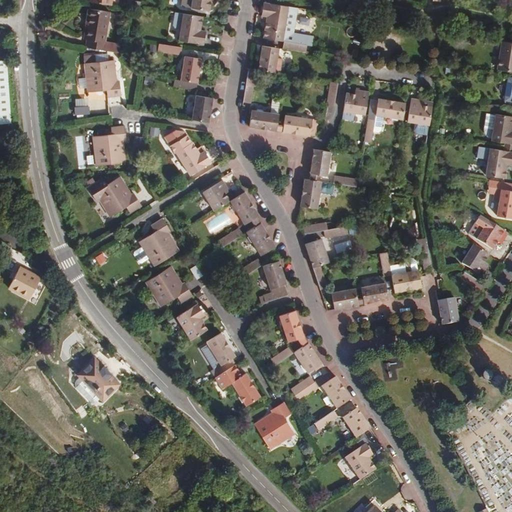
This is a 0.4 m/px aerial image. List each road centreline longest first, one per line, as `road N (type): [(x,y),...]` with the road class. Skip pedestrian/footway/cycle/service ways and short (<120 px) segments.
road 1 (tertiary): [(67,264),(129,347),(289,511)]
road 2 (tertiary): [(67,264),(31,129),(29,0)]
road 3 (residential): [(511,256),(465,325),(335,351)]
road 4 (residential): [(335,351),(433,511)]
road 5 (residential): [(298,146),(335,127),(346,68),(382,74)]
road 6 (residential): [(248,0),(230,107),(233,135)]
